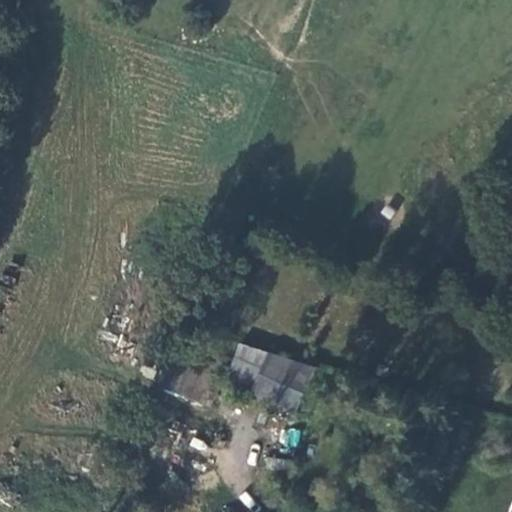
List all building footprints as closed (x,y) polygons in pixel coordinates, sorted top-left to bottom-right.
[(242,247),(224,240),(212,273),(231,278),(242,247)] [(224,382),(253,392),(263,368),(235,356),(224,382)] [(207,408),(218,378),(193,368),(181,398),(207,408)] [(263,368),(253,392),(279,403),(290,379),(263,368)] [(278,444),(294,450),(301,432),(286,426),(278,444)]
